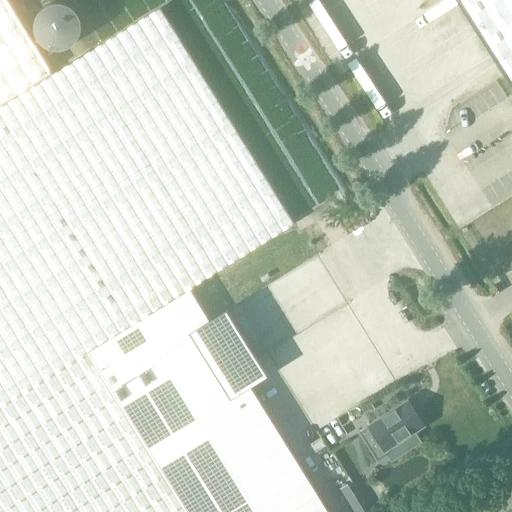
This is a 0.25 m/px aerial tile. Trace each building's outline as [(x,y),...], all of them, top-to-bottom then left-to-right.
[(0,0),(0,108),(53,75),(6,0),(0,0)] [(511,0),(457,0),(511,86),(511,0)] [(82,30),(83,25),(82,21),(81,17),(79,13),(76,9),(73,6),(69,4),(65,2),(60,2),(56,2),(51,3),(47,5),(44,8),(40,11),(38,15),(36,20),(36,25),(36,29),(37,33),(39,37),(42,41),(45,44),(49,46),(54,48),(58,48),(63,48),(68,47),(72,44),(75,42),(78,39),(81,34),(82,30)] [(327,511),(250,388),(263,380),(253,362),(240,370),(190,289),(294,224),(160,8),(0,108),(0,511),(327,511)] [(414,431),(423,426),(406,400),(368,425),(369,426),(360,432),(378,460),(387,454),(391,460),(420,441),(414,431)] [(344,431),(358,422),(348,407),(334,417),(344,431)]
